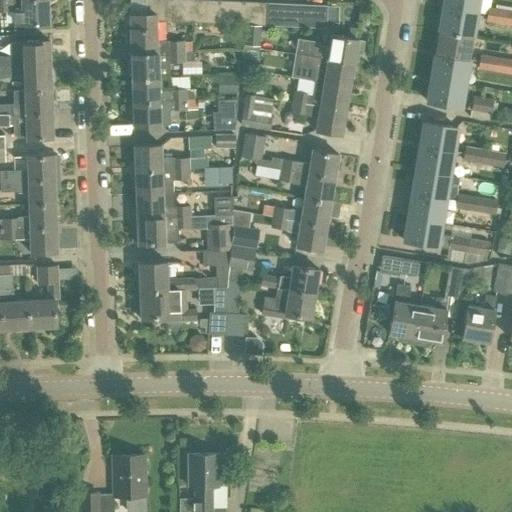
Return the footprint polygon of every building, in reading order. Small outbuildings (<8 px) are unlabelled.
[(47,0),(0,0),(0,10),(9,11),(9,10),(13,10),(13,23),(49,22),(47,0)] [(158,21),(158,0),(146,0),(146,20),(158,21)] [(169,21),(170,0),(158,0),(158,21),(169,21)] [(181,22),(182,0),(170,0),(169,21),(181,22)] [(193,22),(194,0),(182,0),(181,22),(193,22)] [(205,23),(206,0),(194,0),(193,22),(205,23)] [(218,24),(219,1),(207,0),(206,0),(205,23),(218,24)] [(475,12),(476,0),(444,0),(444,6),(475,12)] [(230,24),(231,1),(219,1),(218,24),(230,24)] [(242,25),(243,2),(231,1),(230,24),(242,25)] [(254,25),(255,2),(243,2),(242,25),(254,25)] [(266,26),(267,3),(255,2),(254,25),(266,26)] [(278,26),(279,3),(267,3),(266,26),(278,26)] [(290,27),(291,4),(279,3),(278,26),(290,27)] [(302,27),(303,4),(291,4),(290,27),(302,27)] [(314,28),(315,5),(303,4),(302,27),(314,28)] [(326,29),(327,6),(315,5),(314,28),(326,29)] [(471,35),(475,12),(444,6),(440,30),(471,35)] [(485,21),(507,24),(508,17),(505,17),(506,9),(488,6),(485,21)] [(129,54),(192,51),(192,41),(185,41),(169,41),(169,40),(156,41),(156,28),(128,29),(129,54)] [(467,59),(471,35),(440,30),(436,54),(467,59)] [(297,38),(294,53),(299,54),(353,62),(355,53),(361,54),(364,40),(357,39),(357,38),(330,33),(328,47),(319,45),(319,42),(297,38)] [(12,55),(0,55),(0,66),(50,65),(49,40),(22,41),(22,42),(22,55),(12,55)] [(192,51),(129,54),(130,78),(158,77),(162,77),(170,76),(170,63),(182,62),(185,62),(185,61),(194,61),(194,52),(192,52),(192,51)] [(349,86),(353,62),(299,54),(297,65),(314,68),(312,80),(349,86)] [(463,83),(467,59),(436,54),(432,78),(463,83)] [(478,69),(499,72),(501,65),(497,64),(498,57),(480,54),(478,69)] [(511,59),(498,57),(497,64),(501,65),(499,72),(511,74),(511,59)] [(50,65),(0,66),(0,77),(24,77),(24,90),(51,89),(50,65)] [(218,76),(218,94),(237,94),(237,76),(218,76)] [(131,102),(187,100),(195,100),(195,89),(186,89),(186,88),(177,88),(177,86),(162,86),(162,77),(158,77),(130,78),(131,102)] [(458,107),(463,83),(432,78),(427,102),(458,107)] [(345,110),(349,86),(312,80),(310,93),(293,91),(291,102),(345,110)] [(0,114),(52,113),(51,89),(24,90),(13,90),(13,103),(0,103),(0,114)] [(265,97),(242,94),(242,95),(244,95),(240,126),(269,131),(271,117),(270,117),(273,98),(265,97)] [(491,114),(493,99),(473,95),(471,110),(491,114)] [(187,100),(131,102),(132,126),(160,125),(170,124),(169,111),(187,110),(196,110),(195,100),(187,100)] [(341,134),(345,110),(291,102),(289,112),(302,114),(302,115),(316,118),(314,130),(341,134)] [(52,113),(0,114),(0,125),(12,125),(13,134),(17,137),(26,137),(53,136),(52,113)] [(420,147),(451,152),(455,127),(424,122),(420,147)] [(235,148),(235,133),(215,133),(215,148),(235,148)] [(261,160),(265,136),(244,133),(240,157),(261,160)] [(188,149),(211,148),(210,135),(187,136),(188,149)] [(133,146),(127,146),(128,159),(134,159),(134,171),(161,170),(190,169),(189,158),(161,159),(160,145),(133,146)] [(462,160),(484,164),(485,157),(482,156),(483,149),(465,146),(462,160)] [(447,176),(451,152),(420,147),(416,171),(447,176)] [(333,178),(337,154),(311,149),(307,173),(333,178)] [(505,153),(483,149),(482,156),(485,157),(484,164),(502,167),(505,153)] [(0,180),(54,179),(53,154),(27,155),(27,170),(0,170),(0,180)] [(279,169),(298,172),(300,162),(281,158),(279,169)] [(219,183),(232,183),(231,167),(218,167),(219,183)] [(279,169),(269,167),(267,177),(278,179),(279,169)] [(161,170),(134,171),(135,194),(173,193),(172,180),(190,179),(190,169),(161,170)] [(333,178),(307,173),(298,172),(279,169),(277,180),(292,182),(291,183),(305,186),(303,197),(329,202),(333,178)] [(443,200),(447,176),(416,171),(411,195),(443,200)] [(29,204),(55,203),(54,179),(0,180),(0,191),(28,191),(29,204)] [(136,219),(191,217),(191,205),(174,206),(173,193),(135,194),(136,219)] [(454,208),(476,211),(477,204),(474,203),(475,196),(457,193),(454,208)] [(439,224),(443,200),(411,195),(407,219),(439,224)] [(206,216),(231,215),(231,214),(232,209),(234,196),(213,197),(214,215),(206,215),(206,216)] [(497,200),(475,196),(474,203),(477,204),(476,211),(490,213),(496,214),(498,200),(497,200)] [(325,225),(329,202),(303,197),(301,210),(292,209),(273,206),(271,216),(325,225)] [(1,219),(0,218),(0,229),(1,229),(21,228),(21,229),(30,228),(56,227),(55,203),(29,204),(29,216),(17,216),(17,218),(1,218),(1,219)] [(325,225),(271,216),(254,213),(252,223),(270,226),(269,228),(286,230),(286,231),(297,233),(295,245),(322,249),(325,225)] [(230,245),(229,225),(232,224),(231,215),(206,216),(207,224),(206,225),(207,250),(230,249),(230,245)] [(191,217),(136,219),(137,243),(177,241),(177,228),(192,227),(191,217)] [(437,233),(439,224),(407,219),(404,241),(435,246),(447,249),(445,260),(466,263),(486,260),(489,241),(450,235),(450,236),(437,233)] [(233,226),(230,245),(255,249),(258,231),(245,228),(233,226)] [(56,227),(30,228),(30,252),(57,251),(56,227)] [(21,229),(1,229),(1,240),(21,239),(21,229)] [(251,272),(255,249),(230,245),(230,249),(231,249),(229,262),(228,280),(240,282),(242,270),(251,272)] [(228,280),(229,262),(231,249),(230,249),(207,250),(207,251),(202,251),(203,266),(215,265),(216,287),(214,287),(214,288),(227,287),(228,280)] [(425,277),(426,268),(427,263),(401,258),(399,272),(425,277)] [(511,266),(497,263),(492,291),(507,294),(511,266)] [(138,291),(179,290),(195,290),(195,277),(167,278),(166,264),(137,265),(138,291)] [(314,294),(318,269),(291,264),(289,277),(279,275),(279,276),(262,274),(260,286),(276,289),(314,294)] [(29,328),(27,299),(13,300),(12,274),(9,274),(9,265),(0,265),(0,300),(2,329),(29,328)] [(27,299),(29,328),(56,326),(54,303),(60,303),(58,279),(78,278),(77,267),(58,268),(58,265),(36,266),(36,284),(46,284),(47,298),(27,299)] [(463,268),(461,282),(479,282),(488,284),(492,265),(467,269),(463,268)] [(449,266),(444,294),(446,294),(458,296),(461,282),(463,268),(449,266)] [(238,314),(240,282),(228,280),(227,287),(226,313),(238,314)] [(394,299),(388,333),(394,334),(399,341),(413,344),(414,337),(419,304),(407,301),(410,286),(397,284),(394,299)] [(225,324),(226,313),(227,287),(214,288),(212,312),(209,312),(208,324),(225,324)] [(310,317),(314,294),(276,289),(274,298),(264,296),(263,303),(260,314),(274,317),(302,322),(303,316),(310,317)] [(179,290),(138,291),(139,318),(151,317),(151,323),(196,321),(196,308),(179,309),(179,290)] [(494,308),(496,296),(485,294),(482,306),(467,304),(461,338),(488,342),(493,308),(494,308)] [(414,337),(413,344),(427,346),(435,341),(439,342),(444,316),(445,308),(446,308),(447,299),(446,298),(436,297),(434,306),(419,304),(414,337)] [(214,339),(197,338),(196,352),(213,353),(214,339)] [(273,437),(300,437),(300,425),(273,425),(273,437)] [(213,511),(213,486),(218,486),(218,453),(187,453),(188,486),(193,486),(193,511),(213,511)] [(144,454),(112,455),(113,493),(113,496),(114,496),(126,496),(126,510),(145,509),(145,496),(144,454)] [(99,511),(99,494),(99,491),(79,491),(79,511),(99,511)]
